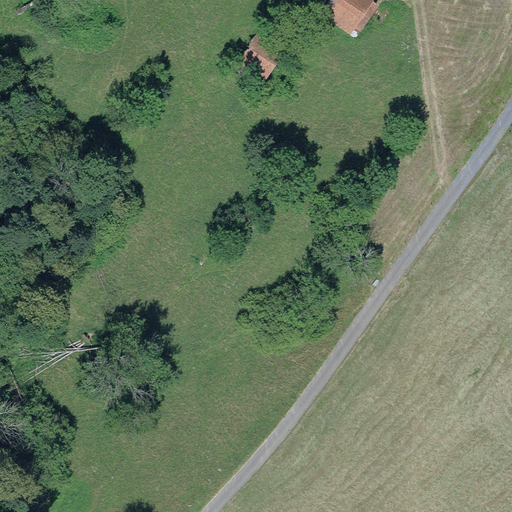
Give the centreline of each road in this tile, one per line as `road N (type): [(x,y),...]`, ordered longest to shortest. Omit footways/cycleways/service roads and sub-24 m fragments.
road 1 (unclassified): [(511,107),(300,407),(211,511)]
road 2 (track): [(446,201),(416,0)]
